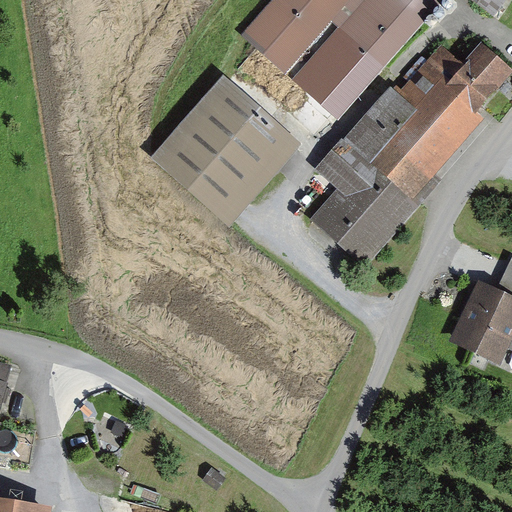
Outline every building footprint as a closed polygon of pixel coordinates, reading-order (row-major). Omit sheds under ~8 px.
[(476,0),(496,15),(507,0),(275,0),(244,39),(341,122),(437,0),(476,0)] [(469,114),(504,74),(471,45),(444,76),(427,61),(400,91),(391,83),(313,171),(341,196),(320,219),(369,263),(440,182),(432,175),(479,123),(469,114)] [(298,144),(219,75),(146,157),(226,226),(298,144)] [(511,265),(501,290),(484,282),(457,342),(504,364),(511,348),(511,265)] [(0,418),(13,368),(0,364),(0,418)]
